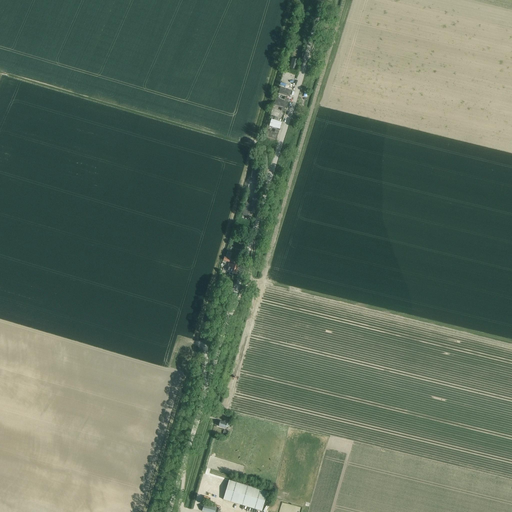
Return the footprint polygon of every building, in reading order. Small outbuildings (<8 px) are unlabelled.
[(292,58),(289,68),(296,70),(298,60),(292,58)] [(259,179),(261,171),(253,169),(251,178),(259,179)] [(251,217),(253,213),(255,213),(258,200),(253,198),(251,204),(247,203),(244,213),(247,214),(246,216),(251,217)] [(227,272),(236,274),(238,267),(229,264),(227,272)] [(229,480),(223,500),(261,511),(267,492),(229,480)]
